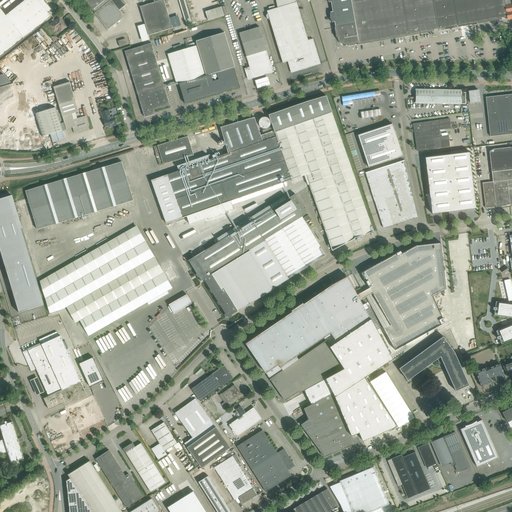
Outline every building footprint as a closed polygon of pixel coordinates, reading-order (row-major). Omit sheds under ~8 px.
[(0,9),(0,56),(50,17),(47,13),(51,10),(43,0),(24,0),(5,16),(0,9)] [(83,0),(92,10),(93,10),(95,13),(94,13),(95,14),(111,0),(83,0)] [(111,0),(95,14),(108,30),(125,17),(119,10),(127,4),(123,0),(111,0)] [(148,35),(172,28),(163,0),(161,0),(140,6),(148,35)] [(191,24),(185,0),(179,0),(185,25),(191,24)] [(275,0),(277,8),(267,11),(283,63),(287,62),(291,72),(300,69),(301,70),(308,68),(308,66),(320,63),(320,64),(321,64),(313,39),(308,40),(297,2),(296,2),(295,0),(275,0)] [(334,27),(335,28),(335,29),(336,29),(337,35),(336,35),(336,37),(338,37),(339,38),(339,39),(339,40),(340,40),(340,41),(341,41),(341,42),(342,42),(342,43),(343,43),(344,43),(344,44),(345,44),(346,44),(347,44),(348,44),(348,46),(350,46),(350,45),(354,44),(354,45),(356,44),(356,43),(358,43),(358,44),(360,43),(373,41),(374,41),(366,0),(351,0),(352,3),(353,13),(355,23),(335,26),(335,27),(334,27)] [(386,0),(366,0),(374,41),(375,41),(374,40),(388,38),(389,38),(403,35),(403,36),(400,15),(390,17),(386,0)] [(438,29),(432,0),(386,0),(390,17),(400,15),(403,36),(404,36),(404,35),(418,33),(419,33),(432,30),(432,31),(434,30),(438,29)] [(473,0),(433,0),(439,29),(478,22),(473,0)] [(511,0),(473,0),(478,22),(507,17),(507,19),(511,18),(511,0)] [(330,14),(331,17),(353,13),(352,3),(332,7),(333,12),(331,12),(330,12),(330,13),(330,14)] [(224,16),(221,7),(205,12),(208,21),(224,16)] [(353,13),(331,17),(331,21),(332,23),(333,22),(334,22),(335,26),(355,23),(353,13)] [(60,17),(56,20),(49,25),(54,32),(58,28),(61,31),(67,26),(63,23),(64,23),(64,22),(63,22),(63,21),(62,21),(61,21),(61,20),(62,20),(61,19),(60,17)] [(143,25),(137,27),(141,41),(147,39),(143,25)] [(245,69),(248,79),(273,71),(259,27),(239,33),(249,67),(245,69)] [(168,54),(175,80),(177,84),(179,84),(184,100),(185,102),(186,103),(188,103),(189,103),(189,102),(191,101),(192,102),(195,101),(195,100),(198,100),(201,99),(201,98),(204,98),(207,97),(210,96),(214,95),(216,94),(220,93),(223,92),(223,93),(226,91),(229,90),(229,91),(232,90),(232,89),(235,88),(235,89),(237,88),(238,86),(238,84),(237,84),(233,68),(235,67),(234,62),(225,32),(196,41),(197,45),(168,54)] [(152,43),(130,50),(125,51),(144,115),(147,116),(155,114),(154,110),(170,105),(152,43)] [(5,73),(0,74),(0,85),(8,83),(5,73)] [(268,75),(255,78),(256,80),(257,85),(257,86),(270,83),(270,81),(268,76),(268,75)] [(53,87),(65,124),(66,129),(72,127),(74,133),(87,129),(86,125),(88,125),(86,117),(81,118),(74,120),(72,114),(79,112),(70,82),(53,87)] [(387,87),(337,94),(336,94),(335,94),(335,95),(334,96),(334,97),(334,98),(334,99),(334,101),(339,100),(340,100),(384,94),(388,94),(393,93),(393,91),(393,90),(392,89),(392,88),(391,88),(391,87),(390,87),(389,87),(388,87),(387,87)] [(415,103),(461,104),(465,104),(465,92),(461,92),(462,90),(416,89),(415,103)] [(479,89),(469,90),(470,102),(480,100),(479,89)] [(511,94),(486,97),(490,136),(511,133),(511,94)] [(162,176),(151,180),(167,223),(182,218),(187,216),(190,224),(208,218),(208,219),(226,214),(225,212),(234,209),(231,201),(295,178),(304,175),(308,185),(310,184),(331,248),(332,250),(355,239),(355,238),(374,231),(326,96),(307,102),(269,115),(274,131),(260,136),(254,117),(221,127),(228,153),(162,176)] [(381,109),(361,111),(362,118),(381,116),(381,109)] [(101,112),(104,122),(106,126),(109,126),(109,127),(114,125),(114,124),(116,123),(114,116),(111,117),(109,110),(101,112)] [(269,119),(269,118),(268,118),(267,118),(267,117),(266,117),(265,117),(264,117),(263,117),(262,118),(261,118),(261,119),(260,119),(260,120),(259,121),(259,122),(259,123),(259,124),(259,125),(260,125),(260,126),(260,127),(261,127),(262,128),(263,128),(264,129),(265,129),(266,129),(266,128),(267,128),(268,128),(269,127),(270,126),(270,125),(270,124),(271,124),(271,123),(271,122),(270,121),(270,120),(269,119)] [(413,124),(415,137),(440,134),(440,129),(451,128),(450,119),(438,121),(413,124)] [(403,156),(392,124),(358,135),(369,168),(403,156)] [(62,130),(50,134),(53,143),(65,139),(62,130)] [(440,134),(415,137),(417,151),(442,147),(441,140),(449,139),(448,135),(441,136),(440,134)] [(194,155),(188,136),(153,146),(159,166),(194,155)] [(483,183),(485,203),(486,208),(510,205),(507,180),(511,179),(511,147),(489,150),(492,172),(493,182),(483,183)] [(470,152),(425,157),(429,189),(425,190),(431,210),(432,214),(477,209),(470,152)] [(26,191),(37,229),(134,200),(122,161),(26,191)] [(404,161),(366,173),(383,228),(417,217),(404,161)] [(296,194),(244,226),(192,259),(226,314),(231,315),(289,279),(288,279),(307,267),(307,266),(325,255),(305,222),(311,218),(296,194)] [(0,198),(0,252),(4,266),(6,265),(7,270),(11,269),(21,266),(25,281),(10,286),(18,312),(44,304),(11,195),(0,198)] [(50,313),(66,307),(75,323),(80,320),(89,336),(172,288),(137,225),(40,281),(50,313)] [(401,251),(361,273),(368,286),(371,292),(390,326),(383,329),(395,350),(445,323),(433,296),(446,289),(441,243),(416,245),(402,253),(401,251)] [(356,293),(347,277),(334,284),(304,304),(303,303),(292,311),(293,312),(246,343),(266,373),(279,364),(281,367),(331,333),(337,342),(371,319),(359,298),(356,293)] [(371,292),(368,286),(356,293),(359,298),(371,292)] [(192,303),(190,300),(187,294),(169,305),(174,313),(192,303)] [(493,308),(493,309),(495,309),(494,316),(495,316),(511,318),(511,324),(497,330),(495,331),(498,336),(497,337),(497,338),(497,339),(499,338),(501,344),(503,343),(502,343),(511,339),(511,303),(496,301),(495,307),(494,307),(493,308)] [(336,398),(352,436),(359,432),(363,441),(397,426),(365,377),(393,359),(371,319),(337,342),(330,347),(344,368),(329,377),(331,380),(330,380),(336,392),(338,397),(336,398)] [(28,350),(23,352),(31,371),(36,369),(48,396),(44,398),(49,409),(63,403),(65,406),(87,396),(60,335),(63,334),(61,330),(39,339),(41,343),(27,349),(28,350)] [(443,336),(403,365),(399,368),(408,380),(440,357),(456,391),(469,385),(455,352),(443,336)] [(326,340),(270,379),(285,401),(298,392),(299,393),(304,391),(326,379),(329,377),(344,368),(330,347),(326,340)] [(511,361),(504,365),(499,355),(483,361),(486,367),(475,371),(482,387),(493,382),(494,381),(495,382),(506,377),(507,376),(508,376),(511,374),(511,361)] [(93,357),(79,363),(90,387),(104,380),(93,357)] [(161,374),(167,379),(177,369),(171,363),(161,374)] [(192,389),(200,401),(221,386),(221,387),(233,378),(224,365),(212,374),(192,389)] [(123,387),(132,398),(151,382),(148,378),(142,371),(123,387)] [(36,376),(29,379),(35,394),(42,391),(36,376)] [(112,386),(121,404),(124,402),(121,397),(124,395),(122,392),(119,394),(114,383),(113,384),(111,379),(109,380),(112,386)] [(326,379),(304,391),(311,405),(304,408),(309,419),(301,425),(318,448),(320,447),(325,457),(355,444),(352,436),(336,398),(334,393),(326,379)] [(222,393),(219,395),(224,402),(221,404),(225,409),(228,407),(243,396),(234,384),(222,393)] [(152,386),(122,406),(126,413),(156,392),(152,386)] [(94,395),(80,402),(67,408),(77,431),(104,418),(94,395)] [(231,447),(195,398),(187,404),(186,403),(182,406),(183,407),(175,413),(195,441),(187,447),(202,468),(231,447)] [(254,407),(250,410),(229,425),(228,426),(230,429),(231,428),(237,436),(262,419),(254,407)] [(511,407),(503,413),(508,422),(511,427),(511,426),(511,407)] [(466,427),(461,429),(477,467),(498,457),(482,420),(477,422),(477,421),(476,421),(475,422),(474,423),(472,423),(471,424),(469,425),(468,425),(467,426),(465,426),(466,427)] [(0,453),(7,452),(10,462),(16,461),(16,463),(18,462),(18,460),(23,458),(18,442),(21,441),(20,439),(17,439),(12,422),(7,423),(6,421),(4,422),(4,424),(0,425),(0,428),(3,439),(0,440),(0,453)] [(151,430),(154,434),(160,443),(152,448),(158,460),(167,454),(165,451),(169,448),(177,443),(164,422),(151,430)] [(237,446),(266,492),(292,475),(288,470),(293,467),(293,466),(294,466),(294,465),(294,464),(293,463),(292,463),(288,457),(289,457),(285,450),(284,450),(283,450),(282,450),(277,453),(263,430),(237,446)] [(455,432),(443,437),(444,437),(459,472),(470,467),(455,432)] [(431,442),(433,446),(441,465),(453,461),(443,437),(431,442)] [(172,451),(182,445),(180,441),(177,443),(169,448),(172,451)] [(126,453),(129,457),(138,472),(151,492),(166,482),(141,443),(135,447),(133,442),(123,448),(126,453)] [(418,448),(418,449),(426,467),(436,463),(428,443),(418,447),(418,448)] [(96,459),(98,463),(126,507),(143,496),(130,476),(127,478),(109,450),(96,459)] [(431,488),(415,452),(402,458),(401,455),(388,461),(399,486),(402,484),(408,498),(431,488)] [(236,454),(233,456),(238,464),(241,463),(236,454)] [(243,504),(257,495),(238,464),(233,456),(214,468),(235,500),(233,497),(237,494),(243,504)] [(92,511),(120,511),(122,511),(90,461),(68,474),(71,479),(92,511)] [(374,467),(340,481),(341,485),(341,486),(342,486),(352,511),(370,511),(389,504),(374,467)] [(207,475),(198,481),(217,511),(227,511),(230,511),(207,475)] [(92,511),(71,479),(68,481),(70,511),(92,511)] [(333,511),(332,510),(338,506),(337,505),(337,504),(337,503),(336,501),(335,502),(327,489),(294,509),(294,508),(293,509),(295,511),(294,511),(288,511),(287,511),(333,511)] [(168,507),(171,511),(206,511),(193,491),(168,507)] [(130,509),(131,511),(130,511),(158,511),(160,511),(152,498),(134,510),(133,507),(130,509)]
